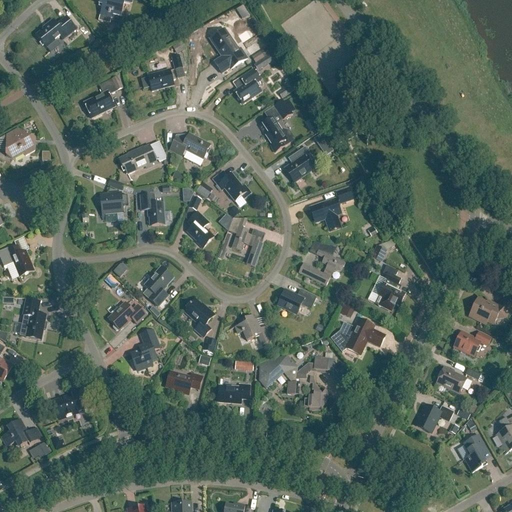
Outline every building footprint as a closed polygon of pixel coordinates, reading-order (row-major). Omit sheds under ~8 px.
[(132,6),(133,0),(100,0),(99,6),(102,7),(100,17),(99,22),(110,25),(111,20),(112,20),(113,16),(121,18),(124,4),(132,6)] [(63,42),(76,31),(67,19),(57,26),(53,22),(47,27),(48,28),(37,37),(47,50),(61,38),(63,42)] [(239,52),(225,31),(210,41),(222,59),(214,64),(222,76),(229,71),(230,71),(247,60),(241,51),(239,52)] [(176,56),(184,52),(180,44),(172,49),(176,56)] [(255,65),(272,54),(268,48),(251,59),(255,65)] [(182,69),(179,57),(172,59),(175,71),(182,69)] [(258,73),(266,67),(262,61),(254,67),(258,73)] [(243,107),(261,94),(256,86),(261,82),(254,71),(240,80),(244,86),(234,93),(243,107)] [(147,78),(148,79),(141,81),(144,91),(150,89),(152,94),(174,87),(172,82),(175,81),(174,77),(171,77),(170,72),(147,78)] [(109,97),(123,90),(118,78),(99,88),(103,96),(84,105),(92,121),(115,109),(109,97)] [(282,100),(297,90),(291,81),(284,86),(286,90),(279,96),(282,100)] [(282,122),(292,116),(283,102),(273,109),(282,122)] [(284,131),(282,133),(273,119),(259,128),(272,146),(270,147),(275,154),(285,148),(295,141),(289,132),(284,131)] [(35,152),(35,141),(18,131),(7,137),(6,157),(16,163),(35,152)] [(203,162),(211,147),(189,136),(185,144),(176,139),(169,152),(182,159),(185,153),(203,162)] [(315,141),(321,151),(328,146),(321,137),(315,141)] [(165,162),(165,157),(159,144),(149,148),(143,151),(142,149),(133,154),(134,155),(119,161),(123,170),(125,170),(128,176),(149,167),(150,169),(157,166),(156,162),(158,162),(159,164),(165,162)] [(307,166),(314,161),(305,148),(292,157),(296,163),(286,170),(295,184),(312,173),(307,166)] [(231,175),(227,179),(223,173),(213,181),(222,192),(224,190),(235,204),(242,199),(243,201),(251,195),(245,187),(242,189),(231,175)] [(376,187),(386,180),(382,174),(372,180),(376,187)] [(125,187),(111,182),(108,188),(122,193),(123,193),(131,196),(133,192),(124,188),(125,187)] [(200,189),(196,195),(205,202),(209,196),(200,189)] [(340,205),(353,201),(349,190),(336,195),(340,205)] [(190,203),(190,191),(181,191),(181,204),(190,203)] [(121,195),(101,197),(103,217),(103,221),(105,221),(105,217),(117,215),(118,224),(124,223),(123,215),(122,207),(128,207),(127,197),(121,198),(121,195)] [(150,228),(165,227),(163,205),(155,206),(154,196),(140,197),(141,213),(149,212),(150,228)] [(194,198),(188,210),(196,214),(201,202),(194,198)] [(312,209),(317,224),(326,221),(330,233),(340,230),(336,217),(341,216),(336,201),(312,209)] [(208,225),(197,214),(187,224),(192,229),(187,234),(197,243),(196,244),(203,250),(214,239),(204,229),(208,225)] [(255,269),(263,246),(259,244),(260,241),(247,236),(248,232),(244,230),(247,221),(233,220),(228,233),(236,236),(232,250),(241,253),(244,243),(253,246),(246,266),(255,269)] [(371,238),(377,235),(374,229),(368,233),(371,238)] [(19,279),(35,273),(26,253),(22,254),(19,247),(5,253),(8,260),(11,259),(19,279)] [(341,274),(345,265),(332,259),(336,249),(321,247),(316,257),(324,260),(322,265),(327,267),(323,276),(303,266),(299,275),(326,288),(334,271),(341,274)] [(377,247),(371,259),(381,264),(386,252),(377,247)] [(118,279),(127,271),(120,264),(112,273),(118,279)] [(398,273),(387,267),(383,275),(387,277),(385,281),(387,282),(385,286),(385,285),(379,298),(382,300),(379,307),(391,313),(394,308),(395,308),(395,307),(394,307),(395,306),(399,308),(405,296),(395,291),(397,287),(398,287),(401,281),(395,278),(398,273)] [(162,292),(172,281),(160,270),(146,286),(149,290),(144,296),(158,309),(168,297),(162,292)] [(311,311),(317,299),(300,291),(297,298),(285,292),(278,307),(296,316),(301,307),(311,311)] [(505,320),(511,312),(511,306),(505,300),(498,307),(492,305),(491,307),(478,300),(470,317),(482,323),(483,320),(494,325),(499,315),(505,320)] [(41,342),(46,317),(38,315),(40,303),(26,301),(23,317),(24,317),(20,338),(41,342)] [(206,327),(215,317),(207,310),(206,311),(195,301),(184,314),(199,327),(195,332),(203,340),(211,331),(206,327)] [(125,305),(108,321),(114,327),(113,328),(113,330),(116,333),(117,333),(119,332),(119,333),(132,321),(137,326),(147,317),(138,307),(132,313),(125,305)] [(262,346),(272,342),(266,328),(260,330),(259,327),(257,328),(252,318),(245,321),(246,324),(235,329),(238,336),(243,334),(247,343),(259,338),(262,346)] [(359,322),(355,330),(343,324),(339,332),(330,340),(342,354),(347,350),(360,357),(367,343),(380,349),(385,338),(372,332),(374,329),(359,322)] [(154,352),(160,350),(153,331),(140,337),(144,346),(139,348),(140,352),(130,356),(137,372),(147,368),(146,365),(157,361),(154,352)] [(487,348),(491,340),(479,334),(475,341),(461,334),(454,349),(474,358),(480,345),(487,348)] [(213,355),(217,342),(208,340),(206,347),(203,346),(202,352),(213,355)] [(0,381),(3,384),(13,369),(0,360),(0,357),(5,350),(0,346),(0,381)] [(209,368),(211,360),(203,358),(201,366),(209,368)] [(308,366),(300,373),(298,375),(297,375),(297,370),(287,358),(260,368),(260,383),(267,391),(284,375),(292,385),(288,384),(287,396),(303,398),(304,390),(312,391),(312,393),(314,394),(313,399),(310,398),(309,402),(304,401),(304,404),(300,404),(300,408),(304,409),(310,410),(309,412),(320,413),(328,400),(328,399),(325,399),(325,398),(323,398),(323,397),(321,396),(321,395),(319,393),(317,391),(316,388),(315,385),(314,383),(314,380),(314,375),(316,375),(316,372),(327,373),(327,360),(315,359),(314,366),(308,366)] [(233,363),(233,372),(252,372),(252,363),(233,363)] [(459,396),(467,381),(444,370),(436,385),(459,396)] [(468,370),(465,377),(478,383),(481,376),(468,370)] [(199,391),(203,378),(191,375),(190,379),(170,374),(166,389),(179,393),(179,394),(189,397),(191,389),(199,391)] [(511,385),(508,382),(502,388),(507,396),(510,394),(511,385)] [(239,386),(239,389),(219,387),(218,404),(241,406),(242,401),(249,402),(250,387),(239,386)] [(83,413),(90,410),(84,393),(77,395),(76,394),(72,396),(72,397),(66,400),(66,399),(52,404),(58,421),(72,417),(71,414),(77,412),(79,415),(83,414),(83,413)] [(449,425),(454,414),(442,408),(439,414),(426,407),(416,428),(431,435),(439,420),(449,425)] [(511,419),(507,422),(506,419),(498,424),(503,432),(494,438),(494,439),(497,437),(503,447),(500,449),(504,457),(511,452),(511,419)] [(29,447),(42,439),(37,429),(28,434),(21,421),(9,428),(12,433),(1,439),(7,449),(17,443),(21,449),(28,445),(29,447)] [(471,434),(476,431),(474,426),(468,428),(471,434)] [(472,475),(487,466),(481,455),(487,452),(478,437),(463,446),(470,458),(464,462),(472,475)] [(41,460),(50,455),(45,444),(35,450),(41,460)]
